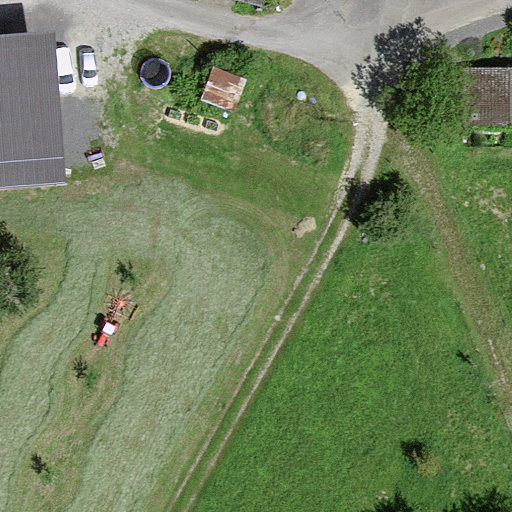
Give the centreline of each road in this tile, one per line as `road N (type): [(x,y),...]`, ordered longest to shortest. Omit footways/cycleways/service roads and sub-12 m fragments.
road 1 (track): [(380,36),(371,183),(193,511)]
road 2 (track): [(131,0),(162,17),(325,44),(441,28),(505,0)]
